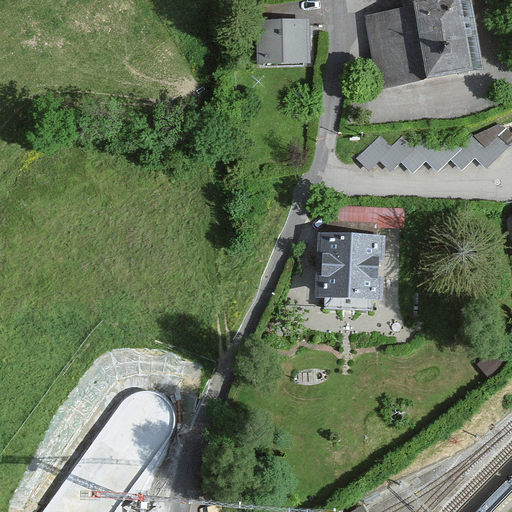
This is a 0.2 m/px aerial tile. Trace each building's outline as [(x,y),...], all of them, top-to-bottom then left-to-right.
[(467,0),(399,0),(364,7),(379,85),(480,66),(467,0)] [(311,18),(259,20),(260,63),(312,62),(311,18)] [(380,133),(355,158),(369,172),(379,161),(391,173),(401,162),(412,174),(426,160),(437,171),(451,158),(462,169),(475,156),(486,168),(507,147),(511,141),(511,134),(500,124),(472,136),(461,147),(447,133),(435,145),(426,135),(418,143),(406,131),(392,145),(380,133)] [(404,229),(405,208),(327,205),(326,226),(404,229)] [(376,231),(317,232),(318,303),(377,303),(376,231)]
